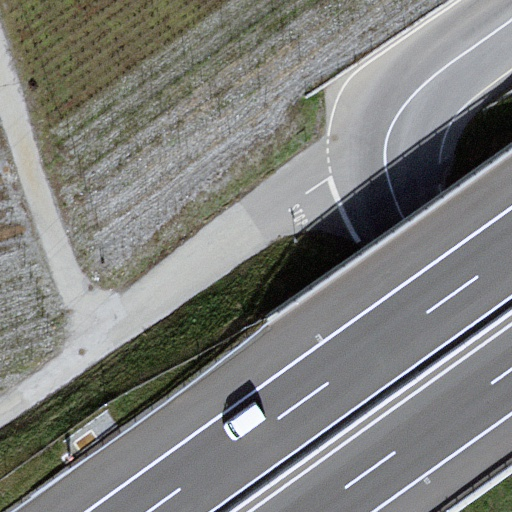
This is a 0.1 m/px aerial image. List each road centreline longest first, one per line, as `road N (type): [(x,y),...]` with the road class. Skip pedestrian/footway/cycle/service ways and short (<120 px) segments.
road 1 (track): [(384,156),(282,207),(0,410)]
road 2 (unclassified): [(511,375),(405,217),(384,156),(406,101),(511,17)]
road 3 (motorway): [(511,250),(147,511)]
road 4 (track): [(0,73),(57,250),(101,344)]
road 5 (motorway): [(312,511),(511,369)]
